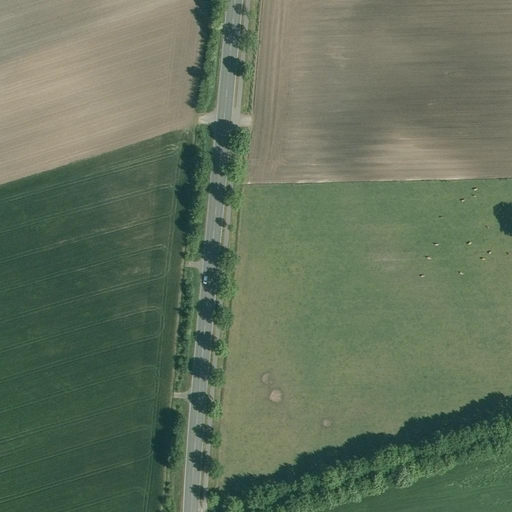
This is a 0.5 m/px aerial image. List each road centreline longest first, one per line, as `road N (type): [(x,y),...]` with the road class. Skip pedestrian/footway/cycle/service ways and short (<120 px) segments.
road 1 (primary): [(191,511),(233,0)]
road 2 (unclassified): [(245,511),(511,432)]
